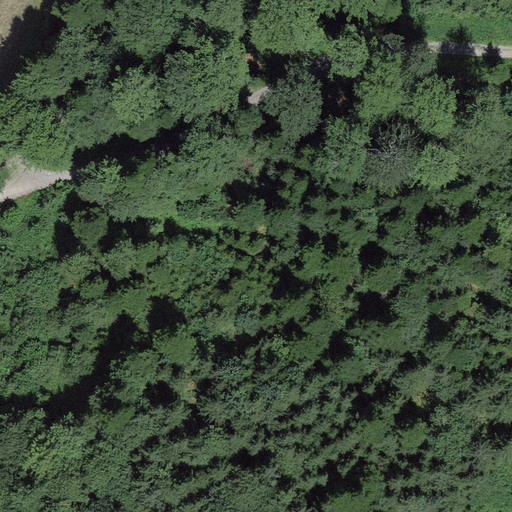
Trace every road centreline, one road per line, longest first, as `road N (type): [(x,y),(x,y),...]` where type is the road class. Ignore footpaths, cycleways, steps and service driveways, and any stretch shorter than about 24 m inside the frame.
road 1 (track): [(0,198),(217,122),(353,53),(511,54)]
road 2 (track): [(132,0),(0,221)]
